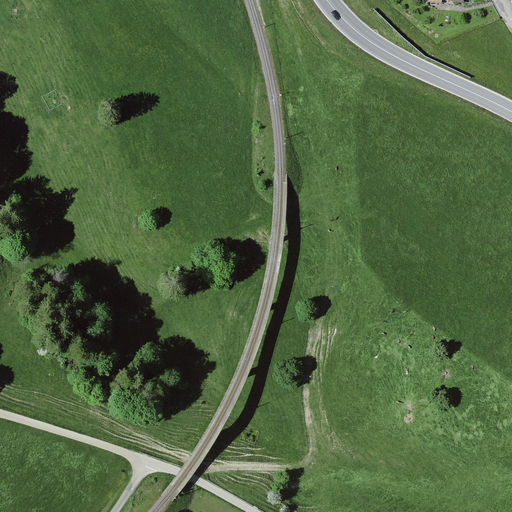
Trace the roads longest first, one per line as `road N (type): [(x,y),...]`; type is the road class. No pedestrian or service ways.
road 1 (unclassified): [(253,511),(196,479),(0,413)]
road 2 (primary): [(511,111),(370,42),(326,0)]
